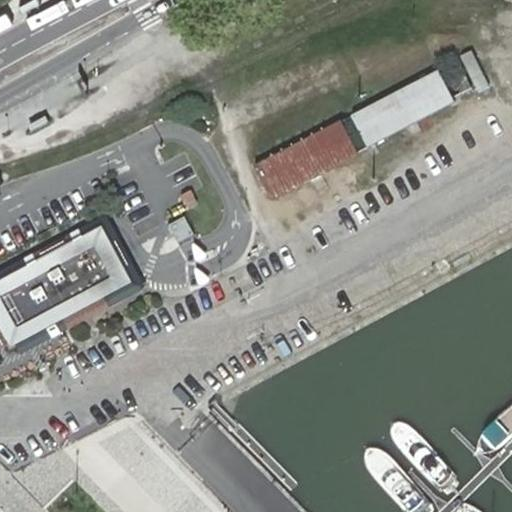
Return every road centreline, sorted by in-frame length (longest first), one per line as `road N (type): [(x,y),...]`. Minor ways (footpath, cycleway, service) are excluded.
road 1 (secondary): [(0,97),(173,0)]
road 2 (unclassified): [(133,382),(59,414),(0,418)]
